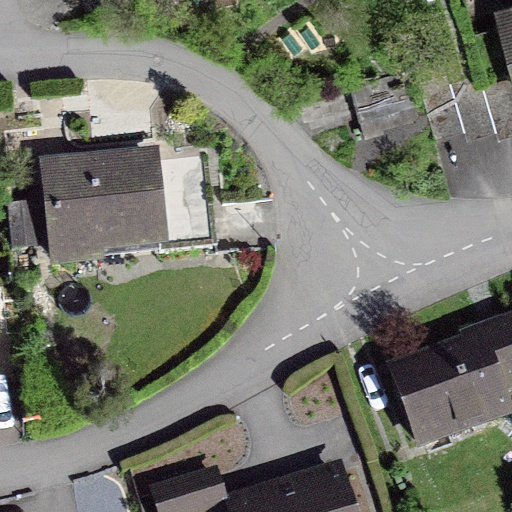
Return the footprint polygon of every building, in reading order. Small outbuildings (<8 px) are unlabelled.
[(127,0),(83,0),(87,11),(127,0)] [(511,0),(508,0),(495,4),(511,68),(511,0)] [(365,137),(419,123),(405,71),(350,86),(352,92),(342,94),(348,118),(351,117),(354,131),(363,129),(365,137)] [(466,142),(495,133),(480,84),(478,76),(449,84),(447,75),(418,83),(435,141),(463,133),(466,142)] [(511,85),(509,75),(480,84),(495,133),(497,141),(511,136),(511,85)] [(103,253),(169,247),(169,243),(207,240),(200,155),(162,158),(161,148),(40,158),(44,201),(9,204),(13,251),(48,248),(49,267),(104,263),(103,253)] [(511,417),(511,406),(507,392),(511,390),(511,311),(458,331),(460,338),(386,364),(417,451),(511,417)] [(210,479),(153,496),(157,511),(215,511),(220,511),(210,479)] [(238,510),(238,511),(343,511),(334,480),(238,510)]
